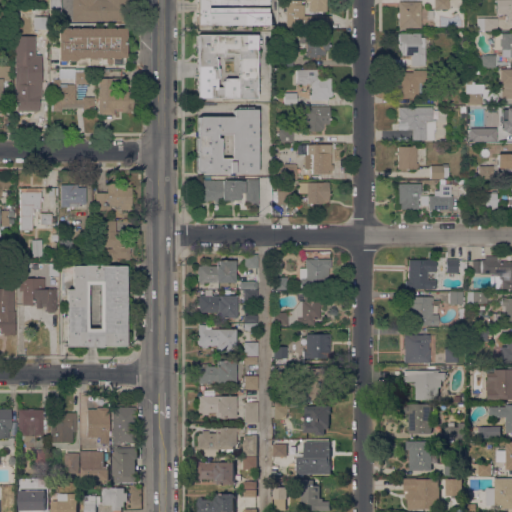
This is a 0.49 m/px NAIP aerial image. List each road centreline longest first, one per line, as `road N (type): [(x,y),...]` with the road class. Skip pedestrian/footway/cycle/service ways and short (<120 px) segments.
road 1 (residential): [(362,511),(362,0)]
road 2 (tertiary): [(161,373),(160,0)]
road 3 (residential): [(511,234),(161,234)]
road 4 (residential): [(161,373),(0,374)]
road 5 (tertiary): [(160,151),(0,152)]
